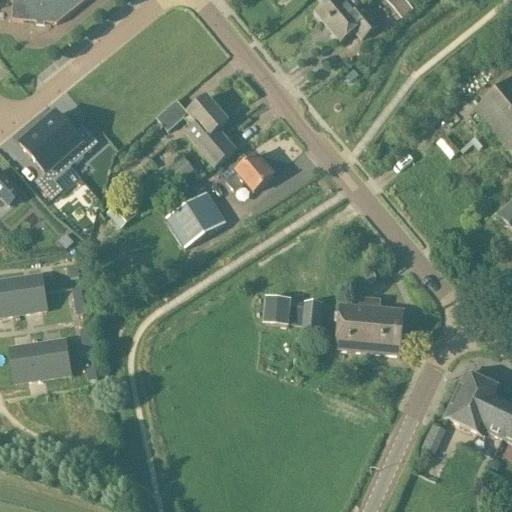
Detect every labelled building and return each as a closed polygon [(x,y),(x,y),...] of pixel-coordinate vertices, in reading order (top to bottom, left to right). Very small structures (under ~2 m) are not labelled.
[(13,0),(11,24),(56,29),(89,0),(13,0)] [(327,8),(316,17),(340,45),(353,35),(361,45),(383,28),(366,7),(356,16),(342,0),(322,0),(321,1),(327,8)] [(389,0),(405,20),(417,12),(408,0),(389,0)] [(511,81),(475,113),(511,157),(511,207),(498,219),(500,221),(500,226),(504,231),(509,232),(511,234),(511,81)] [(188,118),(183,122),(183,123),(191,132),(184,138),(215,173),(237,154),(219,133),(227,126),(207,102),(188,118)] [(57,118),(38,134),(71,171),(98,147),(82,129),(73,137),(57,118)] [(38,134),(20,149),(45,178),(36,186),(52,204),(63,195),(54,185),(71,171),(38,134)] [(235,176),(225,185),(234,196),(245,187),(254,198),(274,180),(256,159),(235,176)] [(185,163),(170,175),(179,186),(194,173),(185,163)] [(0,198),(9,209),(21,199),(0,175),(0,198)] [(208,198),(167,223),(187,254),(227,227),(208,198)] [(127,200),(107,218),(120,233),(141,216),(127,200)] [(65,238),(58,245),(66,253),(73,246),(65,238)] [(76,269),(68,271),(70,282),(78,281),(76,269)] [(43,279),(0,285),(0,322),(48,315),(43,279)] [(80,292),(72,294),(74,306),(83,304),(80,292)] [(265,301),(263,329),(289,331),(289,328),(289,324),(291,305),(291,303),(265,301)] [(340,308),(336,355),(401,361),(405,314),(380,312),(381,303),(360,302),(359,310),(340,308)] [(83,304),(74,306),(77,318),(85,316),(83,304)] [(304,330),(303,340),(319,341),(322,308),(306,307),(304,330)] [(88,334),(80,335),(82,347),(90,346),(88,334)] [(66,344),(9,353),(15,388),(71,379),(66,344)] [(90,346),(82,347),(84,359),(92,357),(90,346)] [(95,372),(86,374),(88,385),(97,384),(95,372)] [(459,392),(444,423),(482,440),(485,434),(507,444),(511,446),(511,403),(501,399),(503,394),(467,376),(459,392)] [(424,449),(437,454),(445,431),(432,426),(424,449)]
